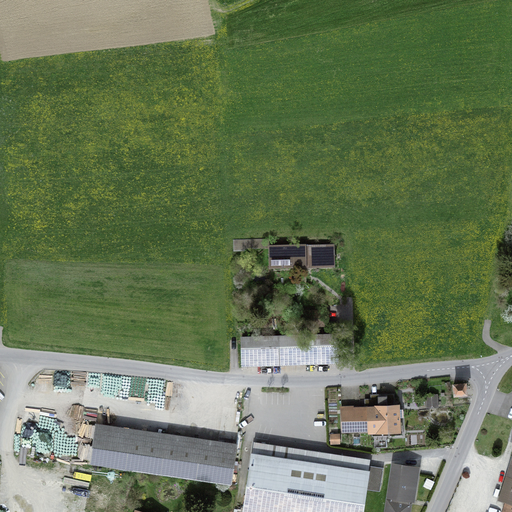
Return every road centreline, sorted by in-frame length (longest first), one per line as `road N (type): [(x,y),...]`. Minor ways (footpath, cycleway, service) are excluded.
road 1 (unclassified): [(0,358),(243,380),(488,371)]
road 2 (residential): [(488,371),(482,402),(430,511)]
